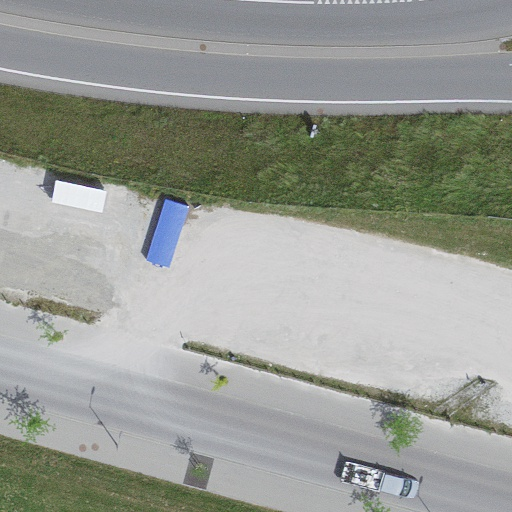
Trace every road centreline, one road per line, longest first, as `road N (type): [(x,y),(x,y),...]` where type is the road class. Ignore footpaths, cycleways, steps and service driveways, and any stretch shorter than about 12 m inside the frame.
road 1 (residential): [(511,504),(0,366)]
road 2 (trunk): [(0,47),(216,76),(511,78)]
road 3 (trunk): [(511,7),(313,19),(87,0)]
